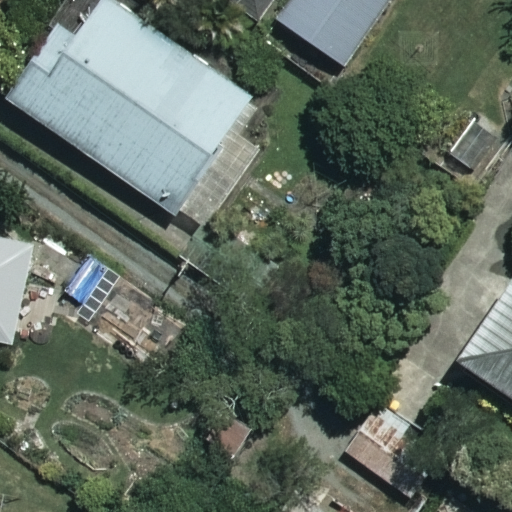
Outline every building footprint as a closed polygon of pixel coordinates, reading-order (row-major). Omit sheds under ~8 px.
[(262,101),(121,0),(105,0),(79,38),(62,26),(13,94),(202,229),(261,146),(240,131),(262,101)] [(245,0),(262,11),(269,0),(245,0)] [(390,0),(298,0),(284,19),(343,64),(390,0)] [(36,244),(0,235),(0,339),(12,343),(36,244)] [(167,297),(96,250),(65,297),(136,344),(167,297)] [(511,292),(467,357),(511,388),(511,292)] [(418,440),(449,394),(385,350),(363,383),(382,396),(345,451),(401,488),(428,447),(418,440)]
